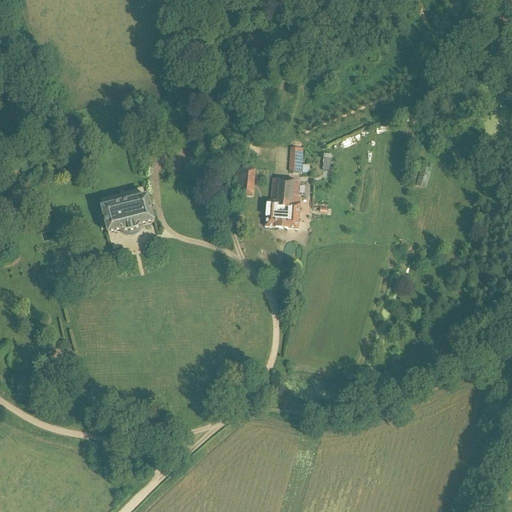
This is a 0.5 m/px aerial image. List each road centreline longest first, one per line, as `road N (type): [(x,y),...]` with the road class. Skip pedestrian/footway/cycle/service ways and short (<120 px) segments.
road 1 (track): [(232,414),(256,392),(273,357),(269,296),(238,258),(174,236),(162,224),(152,181),(158,163),(185,158),(212,170),(222,188)]
road 2 (track): [(232,414),(257,406),(343,412),(511,338)]
road 3 (track): [(218,425),(126,441),(44,425),(0,401)]
road 4 (track): [(284,139),(405,89),(421,65)]
road 5 (track): [(125,511),(218,425)]
